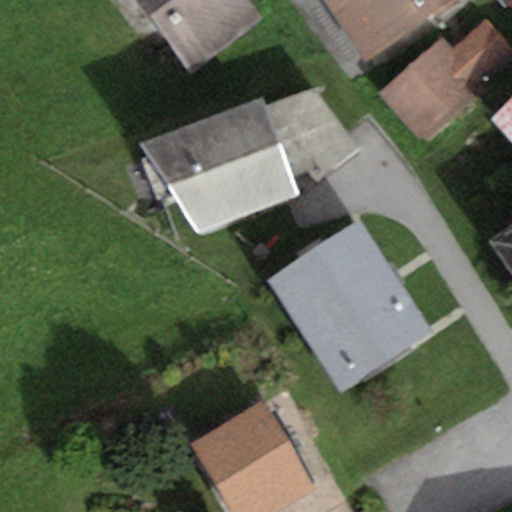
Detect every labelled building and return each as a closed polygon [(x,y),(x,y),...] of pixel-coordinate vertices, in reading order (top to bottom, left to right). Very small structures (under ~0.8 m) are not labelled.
[(230,0),(136,0),(123,11),(198,95),(264,37),(230,0)] [(328,0),(326,16),(366,77),(482,0),(328,0)] [(475,41),(387,112),(410,140),(498,69),(475,41)] [(511,122),(499,135),(511,148),(511,122)] [(258,127),(146,171),(180,259),(293,214),(258,127)] [(511,231),(478,257),(511,303),(511,231)] [(367,236),(274,296),(344,404),(437,344),(367,236)] [(273,430),(205,466),(229,511),(315,511),(273,430)]
